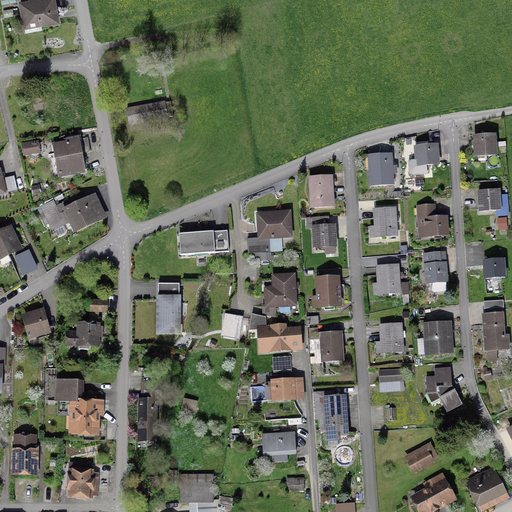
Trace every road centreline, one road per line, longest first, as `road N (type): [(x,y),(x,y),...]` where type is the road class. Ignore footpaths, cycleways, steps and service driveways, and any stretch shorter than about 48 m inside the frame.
road 1 (residential): [(348,146),(371,511)]
road 2 (residential): [(451,122),(469,378),(511,468)]
road 3 (residential): [(121,241),(121,509)]
road 4 (residential): [(348,146),(121,241)]
road 5 (residential): [(121,241),(91,63)]
road 6 (residential): [(121,241),(0,313)]
road 7 (residential): [(121,509),(0,509)]
